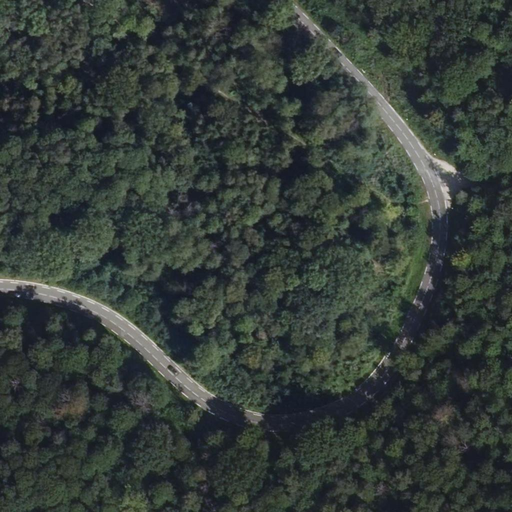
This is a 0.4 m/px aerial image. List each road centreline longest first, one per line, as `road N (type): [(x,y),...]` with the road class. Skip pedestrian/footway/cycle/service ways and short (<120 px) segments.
road 1 (tertiary): [(272,0),(379,107),(418,156),(435,195),(439,239),(430,278),(382,382),(323,424),(245,424),(168,382),(128,338),(74,304),(0,286)]
road 2 (track): [(104,0),(411,204),(435,195)]
road 3 (unknown): [(511,408),(456,299)]
